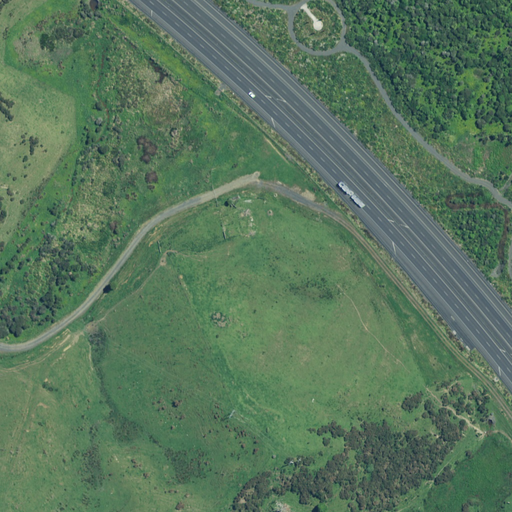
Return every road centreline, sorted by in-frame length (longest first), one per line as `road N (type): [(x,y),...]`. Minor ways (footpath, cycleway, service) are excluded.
road 1 (motorway): [(511,379),(362,200),(149,0)]
road 2 (motorway): [(182,0),(318,123),(511,339)]
road 3 (motorway): [(198,0),(388,180),(511,322)]
